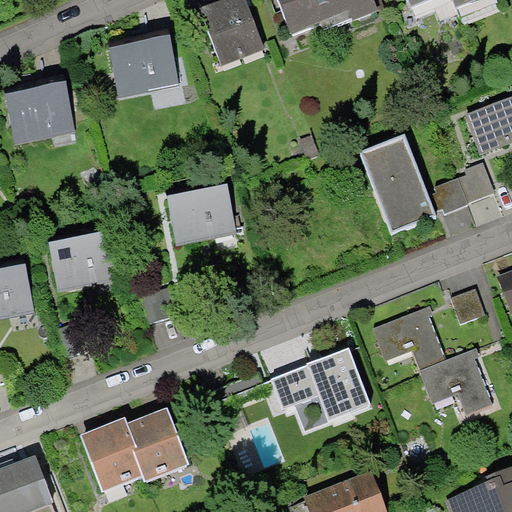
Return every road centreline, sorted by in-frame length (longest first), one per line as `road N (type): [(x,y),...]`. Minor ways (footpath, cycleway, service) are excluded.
road 1 (residential): [(511,241),(0,432)]
road 2 (residential): [(116,0),(0,49)]
